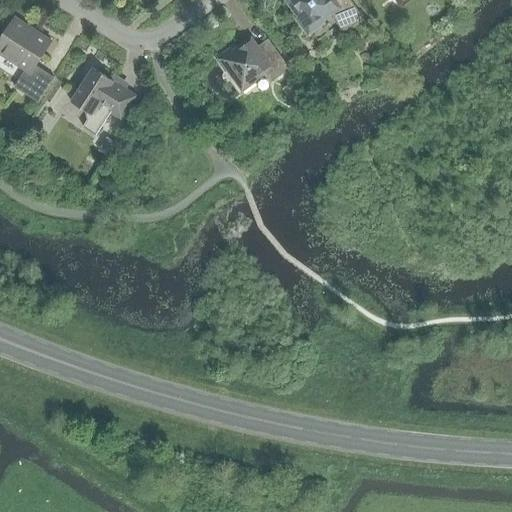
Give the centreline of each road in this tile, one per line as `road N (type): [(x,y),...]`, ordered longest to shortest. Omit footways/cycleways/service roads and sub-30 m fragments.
road 1 (primary): [(511,455),(264,422),(0,339)]
road 2 (residential): [(60,0),(121,39),(152,41),(212,0)]
